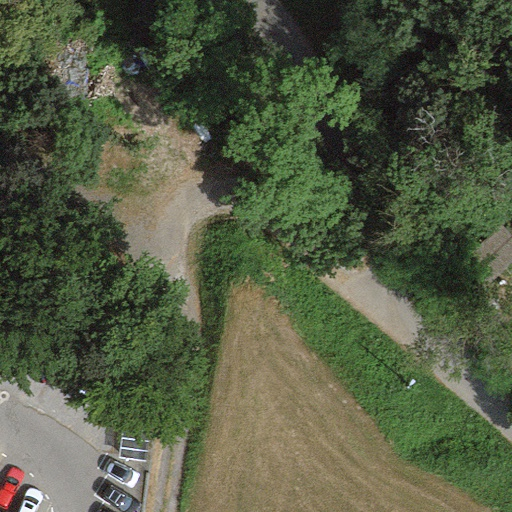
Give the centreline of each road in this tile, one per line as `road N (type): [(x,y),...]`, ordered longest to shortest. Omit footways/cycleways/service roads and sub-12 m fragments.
road 1 (track): [(462,340),(355,288),(247,208),(200,192),(172,213),(166,511)]
road 2 (unclassified): [(190,0),(511,402)]
